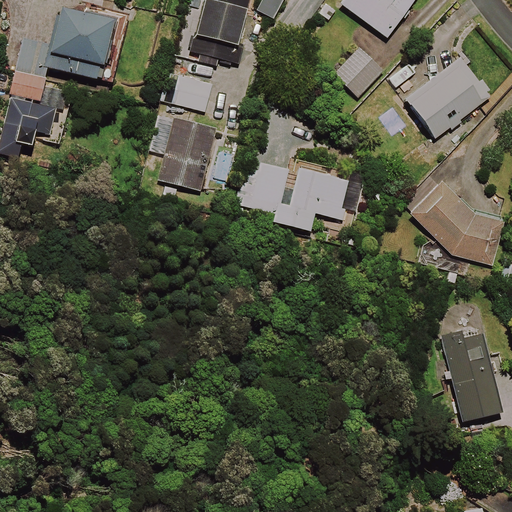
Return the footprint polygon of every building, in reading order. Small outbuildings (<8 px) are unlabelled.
[(21,41),(14,73),(44,80),(46,71),(110,86),(119,49),(126,16),(60,0),(49,47),(21,41)] [(203,0),(192,59),(200,60),(199,67),(216,70),(217,64),(234,67),(246,0),(203,0)] [(281,0),(261,0),(254,15),(270,23),(281,0)] [(414,0),(342,0),(338,6),(384,40),(414,0)] [(380,73),(354,52),(332,78),(358,99),(380,73)] [(488,99),(458,58),(401,99),(431,140),(488,99)] [(42,83),(15,75),(0,129),(0,156),(17,161),(20,147),(29,150),(34,133),(57,140),(65,114),(35,106),(42,83)] [(209,88),(179,80),(172,106),(202,114),(209,88)] [(310,116),(269,109),(251,210),(272,214),(270,226),(308,233),(311,216),(339,221),(343,200),(357,203),(361,183),(300,172),(310,116)] [(213,132),(171,122),(156,181),(164,183),(159,202),(172,205),(177,188),(198,193),(213,132)] [(469,217),(438,186),(406,219),(445,255),(489,268),(501,228),(469,217)] [(461,340),(459,335),(432,341),(441,383),(448,381),(458,423),(498,414),(480,335),(461,340)]
